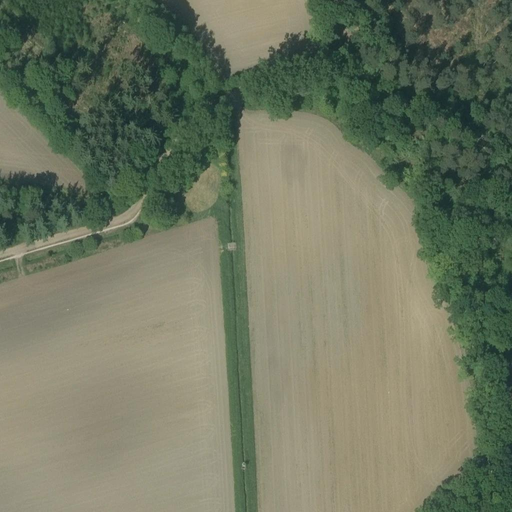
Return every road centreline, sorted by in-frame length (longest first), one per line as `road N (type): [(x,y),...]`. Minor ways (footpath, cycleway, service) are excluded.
road 1 (track): [(0,255),(128,217),(175,126),(224,94),(274,75),(359,80),(511,161)]
road 2 (track): [(511,85),(419,90),(359,80)]
